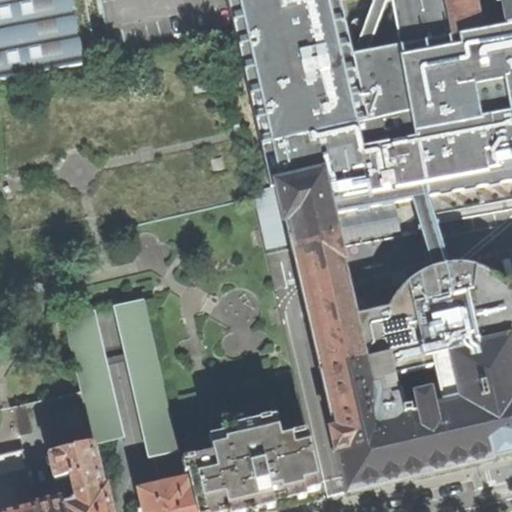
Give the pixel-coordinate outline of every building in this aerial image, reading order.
[(83,0),(0,0),(0,85),(80,69),(78,60),(95,56),(83,0)] [(363,168),(341,59),(329,0),(225,0),(270,190),(275,189),(363,168)] [(399,47),(450,38),(442,0),(329,0),(341,59),(351,57),(337,0),(338,0),(390,0),(391,2),(399,47)] [(370,0),(371,2),(351,57),(367,54),(384,4),(391,2),(390,0),(370,0)] [(473,0),(442,0),(450,38),(480,32),(473,0)] [(511,0),(492,0),(493,4),(499,3),(505,27),(511,25),(511,0)] [(363,168),(372,209),(511,182),(511,25),(505,27),(480,32),(450,38),(399,47),(367,54),(351,57),(341,59),(363,168)] [(194,95),(208,92),(203,76),(190,79),(194,95)] [(214,170),(225,167),(222,157),(211,160),(214,170)] [(332,216),(372,209),(363,168),(275,189),(335,432),(334,433),(338,453),(340,454),(350,495),(425,478),(412,416),(406,417),(397,382),(391,356),(364,361),(349,298),(341,262),(344,262),(341,248),(339,240),(332,216)] [(332,216),(339,240),(341,248),(421,234),(433,274),(441,272),(449,272),(434,225),(511,208),(511,182),(372,209),(332,216)] [(266,249),(285,244),(273,192),(254,196),(266,249)] [(511,280),(505,282),(492,276),(478,272),(449,272),(441,272),(433,274),(429,275),(423,278),(416,282),(365,294),(349,298),(364,361),(391,356),(397,382),(436,373),(442,397),(409,404),(412,416),(425,478),(504,459),(511,457),(511,280)] [(144,301),(118,307),(154,459),(179,453),(144,301)] [(83,394),(95,443),(121,437),(91,312),(65,318),(83,394)] [(69,449),(95,443),(83,394),(57,400),(69,449)] [(26,407),(14,410),(20,437),(33,434),(26,407)] [(193,486),(198,511),(244,511),(256,509),(256,511),(276,511),(280,511),(279,507),(287,504),(288,507),(311,502),(310,497),(323,494),(311,435),(285,442),(281,422),(239,432),(240,436),(243,452),(218,458),(185,466),(188,480),(191,480),(193,486)] [(214,442),(218,458),(243,452),(240,436),(214,442)] [(58,479),(72,476),(78,500),(73,501),(67,503),(66,498),(38,505),(39,508),(39,511),(111,511),(95,443),(69,449),(52,454),(58,479)] [(0,474),(29,467),(26,451),(0,457),(0,474)] [(198,511),(193,486),(144,498),(147,511),(198,511)]
